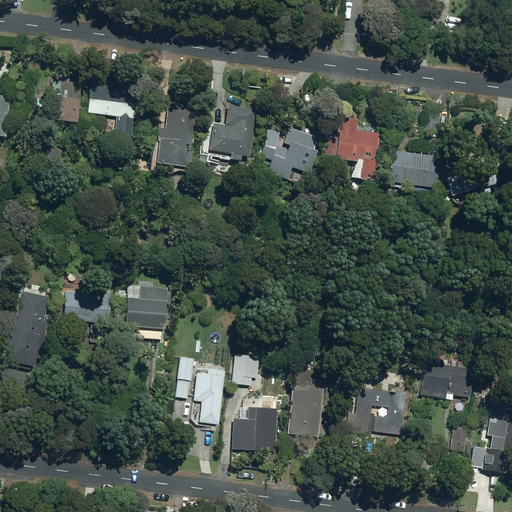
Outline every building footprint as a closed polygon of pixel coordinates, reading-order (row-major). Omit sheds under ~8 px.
[(46,118),(75,122),(80,82),(51,79),(46,118)] [(89,84),(86,112),(106,115),(104,132),(129,135),(131,118),(136,119),(140,89),(89,84)] [(0,136),(4,137),(9,96),(0,94),(0,136)] [(155,162),(189,167),(196,105),(167,102),(164,127),(160,127),(155,162)] [(229,159),(239,160),(240,155),(247,156),(255,108),(227,104),(224,123),(211,121),(206,150),(230,154),(229,159)] [(423,131),(438,133),(440,113),(426,110),(423,131)] [(358,178),(375,180),(378,159),(376,159),(380,132),(356,129),(357,118),(339,115),(337,131),(339,131),(335,158),(361,161),(358,178)] [(266,173),(285,178),(289,164),(308,169),(318,136),(270,122),(260,157),(270,160),(266,173)] [(385,181),(437,188),(440,157),(389,150),(385,181)] [(201,170),(207,170),(209,158),(202,157),(201,170)] [(445,177),(450,196),(478,189),(480,194),(488,192),(486,187),(493,185),(488,166),(445,177)] [(256,194),(268,199),(273,186),(261,182),(256,194)] [(143,246),(143,251),(170,250),(170,237),(140,237),(140,246),(143,246)] [(124,327),(163,329),(166,288),(139,286),(138,299),(126,298),(124,327)] [(62,320),(107,323),(110,289),(96,288),(95,293),(64,291),(62,320)] [(6,348),(35,354),(40,335),(43,336),(46,321),(43,320),(48,296),(22,290),(14,327),(11,326),(6,348)] [(458,352),(467,354),(468,344),(460,342),(458,352)] [(251,377),(256,378),(258,357),(234,354),(231,383),(250,385),(251,377)] [(175,397),(188,398),(190,381),(191,381),(194,359),(179,357),(175,379),(177,379),(175,397)] [(445,399),(453,400),(453,395),(470,398),(475,365),(425,357),(418,396),(445,401),(445,399)] [(197,422),(217,425),(223,376),(195,373),(192,401),(200,402),(197,422)] [(326,405),(322,405),(323,390),(292,386),(287,434),(318,437),(321,411),(325,412),(326,405)] [(385,439),(399,441),(405,398),(359,391),(353,435),(367,437),(371,406),(389,408),(388,418),(375,416),(373,432),(385,434),(385,439)] [(511,432),(511,407),(492,404),(482,449),(476,447),(470,468),(492,473),(495,464),(511,468),(511,462),(511,454),(507,453),(511,432)] [(231,449),(275,451),(276,408),(247,408),(247,419),(232,418),(231,449)] [(419,476),(434,477),(436,459),(421,457),(419,476)]
